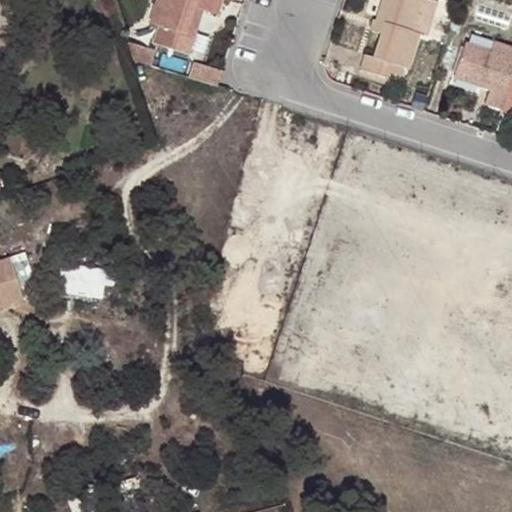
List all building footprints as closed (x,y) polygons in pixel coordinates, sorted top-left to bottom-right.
[(215,0),(147,0),(141,22),(149,24),(144,41),(180,52),(188,28),(178,24),(185,3),(195,7),(211,12),(215,0)] [(385,0),(379,18),(387,21),(383,32),(376,53),(375,53),(374,54),(368,52),(364,67),(404,81),(408,66),(413,67),(424,32),(432,34),(443,0),(385,0)] [(188,28),(195,7),(185,3),(178,24),(188,28)] [(387,21),(379,18),(375,29),(383,32),(387,21)] [(486,105),(501,110),(511,76),(511,46),(493,40),(490,50),(465,41),(453,75),(479,83),(482,74),(495,78),(492,87),(486,105)] [(123,41),(129,58),(140,62),(144,48),(123,41)] [(190,61),(185,76),(213,86),(219,69),(190,61)] [(482,74),(479,83),(492,87),(495,78),(482,74)] [(511,76),(501,110),(511,113),(511,76)] [(0,316),(30,307),(15,264),(0,268),(0,316)] [(115,293),(119,277),(70,271),(69,286),(115,293)]
